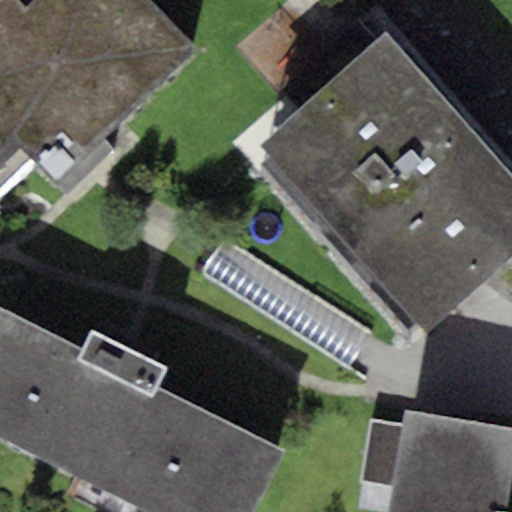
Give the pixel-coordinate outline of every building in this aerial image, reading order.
[(0,0),(0,194),(32,162),(53,185),(199,52),(148,0),(34,0),(25,9),(16,0),(0,0)] [(406,331),(415,323),(426,335),(484,283),(511,258),(511,175),(385,33),(257,146),(267,158),(260,164),(406,331)] [(369,334),(223,238),(200,272),(346,368),(369,334)] [(511,258),(484,283),(511,304),(511,258)] [(255,511),(285,454),(156,388),(165,370),(91,333),(82,351),(0,309),(0,439),(142,511),(255,511)] [(504,511),(511,467),(511,428),(403,411),(401,423),(391,486),(386,511),(504,511)] [(371,418),(361,481),(391,486),(401,423),(371,418)]
